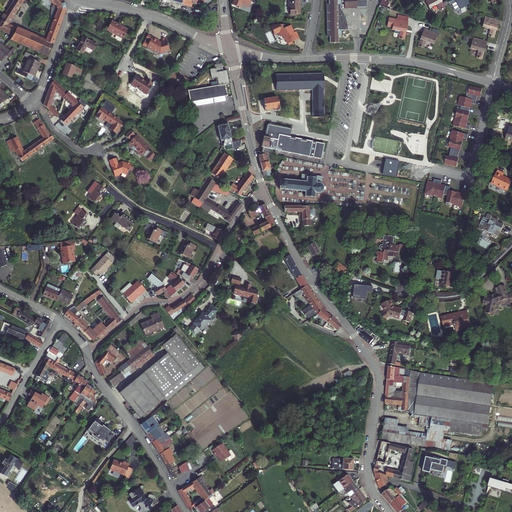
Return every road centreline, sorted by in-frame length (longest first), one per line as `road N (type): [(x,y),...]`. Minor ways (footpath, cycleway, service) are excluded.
road 1 (tertiary): [(352,333),(376,369),(367,469),(388,511)]
road 2 (residential): [(492,83),(417,62),(305,59)]
road 3 (residential): [(86,351),(186,511)]
road 4 (residential): [(220,247),(188,293),(141,305),(86,351)]
road 5 (tertiary): [(263,189),(305,273),(352,333)]
road 6 (tertiary): [(230,49),(148,14),(76,0)]
road 7 (tertiary): [(230,49),(263,189)]
road 8 (residential): [(492,83),(470,179),(433,170)]
road 9 (residential): [(511,245),(462,294),(403,291)]
